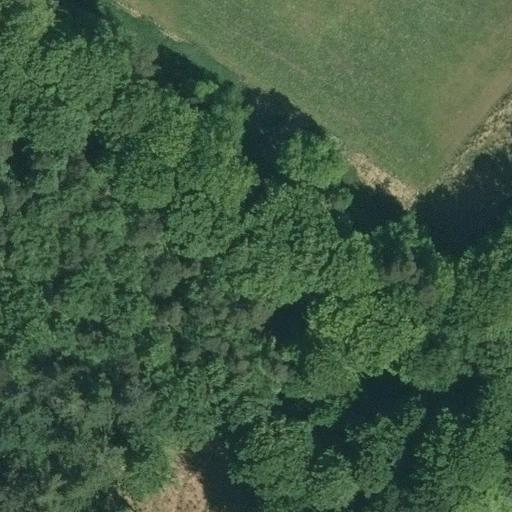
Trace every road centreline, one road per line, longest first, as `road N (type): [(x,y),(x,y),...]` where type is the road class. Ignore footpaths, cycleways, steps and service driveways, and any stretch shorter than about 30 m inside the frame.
road 1 (unclassified): [(471,376),(0,54)]
road 2 (unclassified): [(463,511),(451,436),(471,376)]
